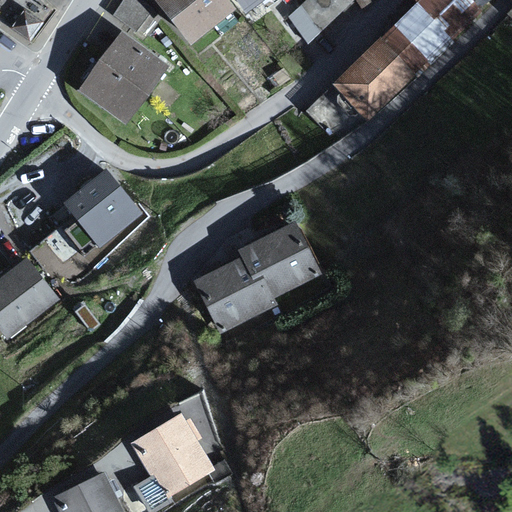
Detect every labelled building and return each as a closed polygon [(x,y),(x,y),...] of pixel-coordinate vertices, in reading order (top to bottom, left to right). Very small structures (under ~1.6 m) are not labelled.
[(156,9),(144,0),(124,0),(114,14),(138,32),(156,9)] [(233,2),(230,0),(166,0),(192,34),(233,2)] [(301,0),(288,10),(309,40),(363,0),(301,0)] [(474,14),(459,0),(419,0),(332,89),(366,122),(474,14)] [(160,71),(114,38),(75,92),(120,125),(160,71)] [(137,216),(101,176),(62,211),(75,225),(64,235),(87,261),(137,216)] [(318,274),(291,225),(236,256),(239,261),(197,284),(225,335),(277,306),(273,298),(318,274)] [(62,304),(24,261),(0,281),(0,330),(13,346),(62,304)] [(215,470),(176,417),(133,449),(172,502),(215,470)] [(125,511),(104,476),(59,503),(64,511),(125,511)]
